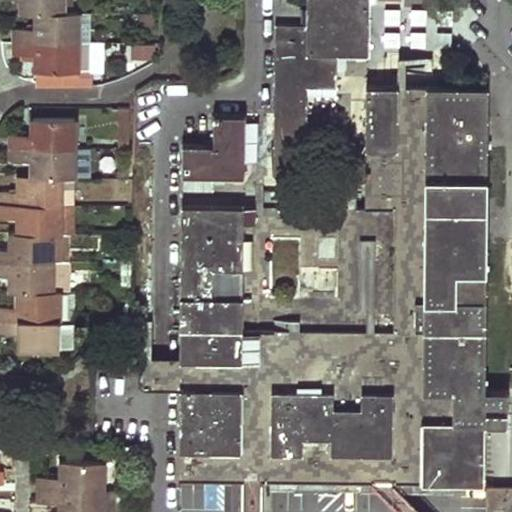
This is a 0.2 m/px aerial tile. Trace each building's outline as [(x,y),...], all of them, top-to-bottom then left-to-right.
[(19,0),(19,10),(35,10),(35,27),(11,27),(12,52),(35,51),(35,68),(88,68),(88,39),(77,39),(78,10),(61,10),(61,0),(19,0)] [(367,54),(367,0),(306,0),(306,23),(273,23),(273,115),(272,175),(304,175),(304,85),(335,86),(335,54),(367,54)] [(102,39),(88,39),(88,68),(102,68),(102,39)] [(156,56),(156,41),(132,42),(133,56),(156,56)] [(88,68),(35,68),(34,80),(37,81),(54,84),(75,84),(94,83),(102,81),(102,68),(88,68)] [(484,389),(487,86),(426,85),(401,85),(399,85),(365,85),(364,143),(364,205),(259,204),(240,204),(180,203),(179,356),(178,383),(177,446),(177,477),(253,478),(367,480),(450,480),(482,480),(483,425),(483,421),(505,421),(506,389),(484,389)] [(127,106),(116,106),(116,146),(127,146),(127,106)] [(212,143),(181,143),(180,175),(243,176),(243,153),(243,114),(212,114),(212,143)] [(73,145),(73,116),(33,116),(32,132),(10,132),(10,158),(32,158),(32,174),(17,174),(16,190),(0,189),(0,214),(16,215),(16,231),(9,231),(8,247),(0,247),(0,272),(8,273),(8,290),(16,290),(16,305),(0,305),(0,330),(15,331),(15,347),(57,348),(72,348),(72,323),(57,323),(57,316),(73,316),(73,289),(63,289),(64,232),(58,232),(58,203),(59,173),(88,174),(88,146),(73,145)] [(70,232),(70,203),(58,203),(58,232),(64,232),(70,232)] [(100,511),(101,487),(101,460),(59,458),(59,474),(37,474),(36,498),(58,499),(57,511),(100,511)] [(111,488),(111,460),(101,460),(101,487),(111,488)] [(484,511),(511,511),(511,485),(485,485),(484,511)] [(111,511),(111,488),(101,487),(100,511),(111,511)] [(145,511),(146,488),(136,488),(135,511),(145,511)]
